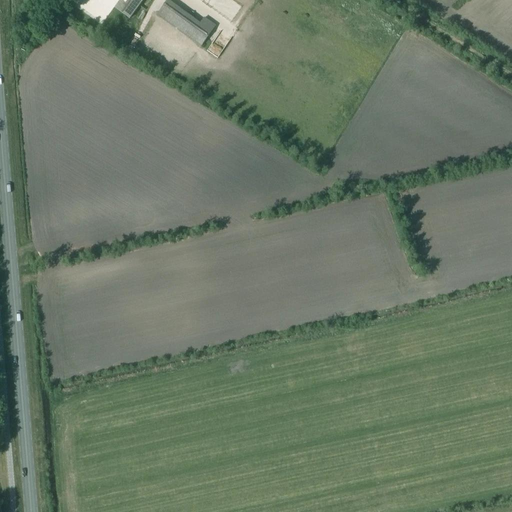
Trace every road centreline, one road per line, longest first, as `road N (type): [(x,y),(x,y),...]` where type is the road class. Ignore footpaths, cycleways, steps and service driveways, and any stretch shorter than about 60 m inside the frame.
road 1 (tertiary): [(0,126),(31,511)]
road 2 (track): [(392,0),(511,76)]
